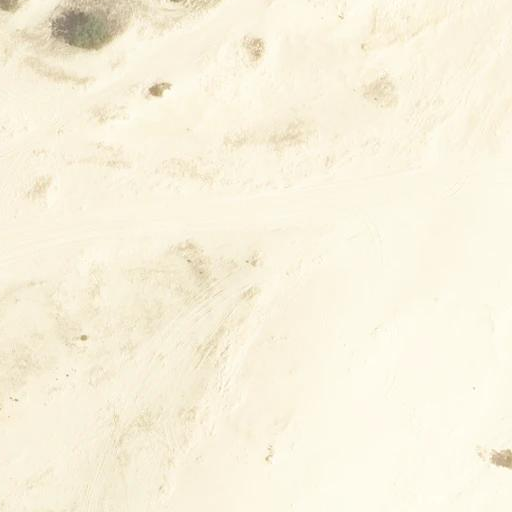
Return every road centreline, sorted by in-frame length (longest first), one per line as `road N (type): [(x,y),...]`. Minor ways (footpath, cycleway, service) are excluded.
road 1 (track): [(511,193),(261,218),(146,220),(0,251)]
road 2 (track): [(0,109),(48,117),(139,85),(227,0)]
